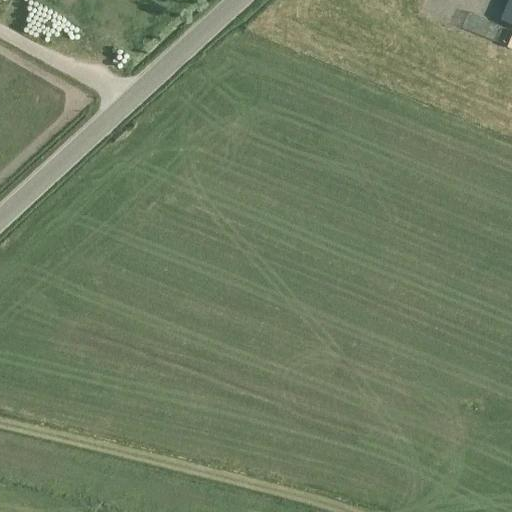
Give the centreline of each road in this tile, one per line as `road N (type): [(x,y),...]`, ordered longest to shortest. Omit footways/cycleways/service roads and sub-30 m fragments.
road 1 (track): [(0,424),(348,511)]
road 2 (unclassified): [(0,216),(239,0)]
